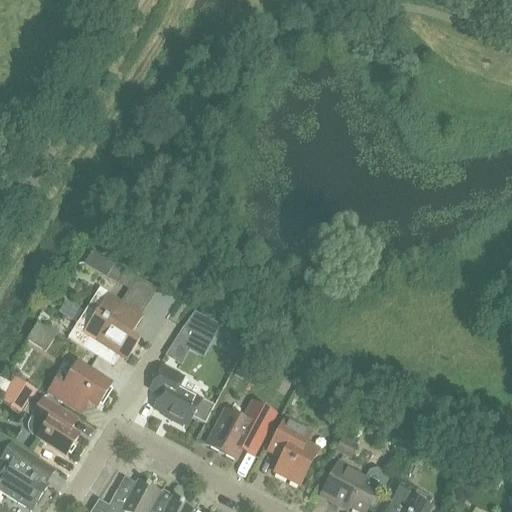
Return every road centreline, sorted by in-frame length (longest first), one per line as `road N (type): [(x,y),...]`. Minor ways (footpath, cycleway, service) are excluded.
road 1 (residential): [(116,431),(270,511)]
road 2 (residential): [(116,431),(186,306)]
